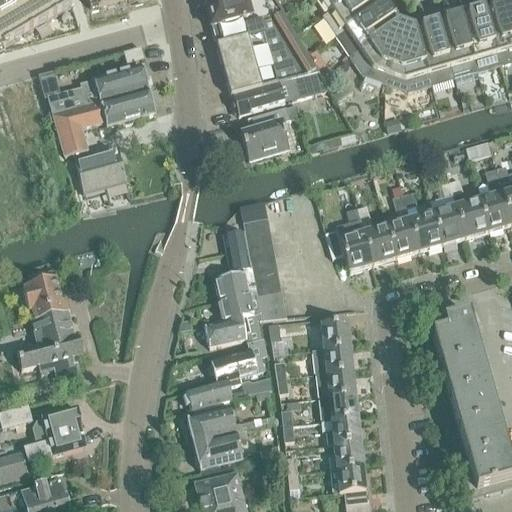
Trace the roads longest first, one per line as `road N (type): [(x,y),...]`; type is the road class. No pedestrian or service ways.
road 1 (residential): [(181,23),(191,185),(141,378),(132,511)]
road 2 (residential): [(405,511),(384,307),(511,272)]
road 3 (residential): [(0,77),(181,23)]
